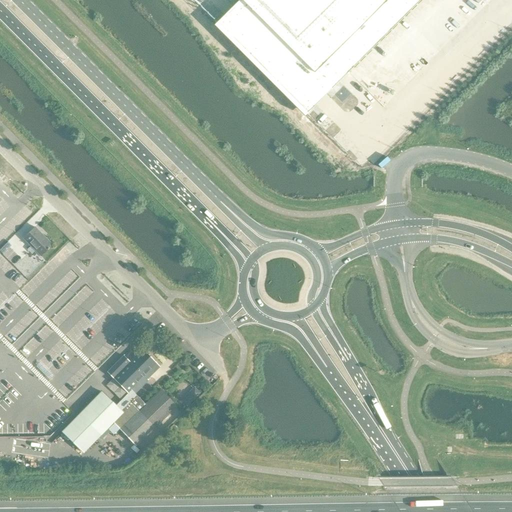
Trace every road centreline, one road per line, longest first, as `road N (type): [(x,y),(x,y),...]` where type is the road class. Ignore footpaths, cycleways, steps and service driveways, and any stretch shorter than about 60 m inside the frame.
road 1 (secondary): [(0,11),(225,237)]
road 2 (secondary): [(239,220),(19,0)]
road 3 (unclassified): [(199,345),(0,145)]
road 4 (motorway): [(511,509),(263,511)]
road 5 (unclassified): [(394,241),(406,304),(431,339),(470,353),(508,346)]
road 6 (unclassified): [(398,224),(396,177),(415,155),(511,170)]
road 7 (unclassified): [(508,346),(468,344),(427,320),(411,292),(407,239)]
